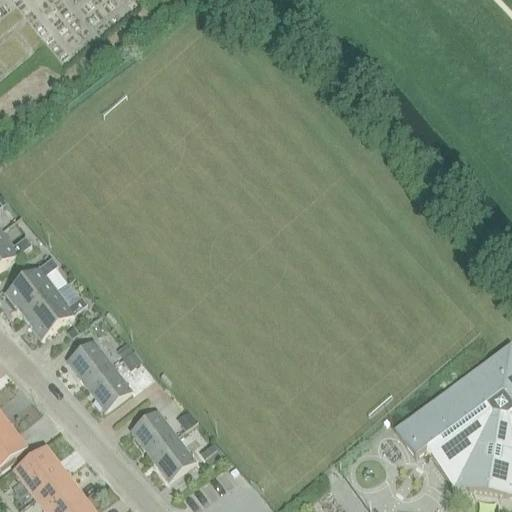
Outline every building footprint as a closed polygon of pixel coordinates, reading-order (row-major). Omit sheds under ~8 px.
[(12,252),(0,237),(0,236),(0,273),(18,260),(31,250),(25,242),(12,252)] [(23,322),(56,296),(45,281),(58,271),(51,263),(38,273),(5,298),(23,322)] [(68,312),(56,296),(23,322),(41,345),(74,320),(87,310),(81,302),(68,312)] [(86,391),(112,372),(93,347),(67,367),(86,391)] [(511,350),(511,348),(395,434),(416,463),(426,455),(455,491),(463,485),(469,494),(507,500),(511,496),(511,350)] [(131,397),(112,372),(86,391),(105,416),(131,397)] [(131,436),(150,461),(176,442),(157,417),(131,436)] [(0,471),(25,453),(5,427),(0,430),(0,471)] [(216,437),(202,445),(208,456),(223,448),(216,437)] [(176,442),(150,461),(169,486),(195,466),(176,442)] [(35,502),(65,480),(46,454),(16,476),(35,502)] [(65,480),(35,502),(42,511),(77,511),(85,506),(65,480)]
